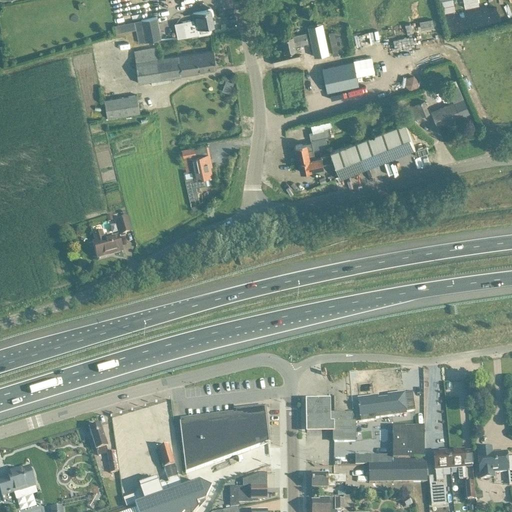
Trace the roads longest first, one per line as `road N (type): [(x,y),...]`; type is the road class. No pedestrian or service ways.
road 1 (motorway): [(511,243),(281,284),(0,364)]
road 2 (motorway): [(0,397),(277,317),(511,278)]
road 3 (unclassified): [(0,432),(259,361),(286,374)]
road 4 (unclassified): [(250,220),(91,293),(0,324)]
road 5 (unclassified): [(250,220),(511,159)]
road 6 (residential): [(286,374),(322,359),(420,362),(511,350)]
road 7 (unclassified): [(250,220),(258,122),(239,0)]
road 8 (unclassified): [(292,511),(286,374)]
